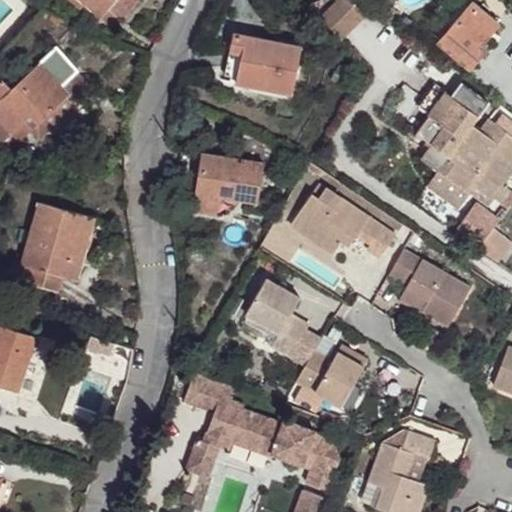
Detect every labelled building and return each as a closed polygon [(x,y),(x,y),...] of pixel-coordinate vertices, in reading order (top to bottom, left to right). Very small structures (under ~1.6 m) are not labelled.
[(77,0),(74,4),(80,10),(85,5),(108,25),(117,14),(121,18),(136,0),(77,0)] [(352,0),(340,0),(321,19),(338,37),(364,12),(352,0)] [(74,4),(68,11),(76,15),(80,10),(74,4)] [(474,5),(442,41),(470,66),(483,50),(478,46),(497,25),(474,5)] [(233,32),(230,50),(242,52),(237,78),(236,81),(277,90),(279,80),(294,83),(301,46),(233,32)] [(0,120),(11,132),(25,120),(20,115),(25,111),(37,123),(69,94),(74,100),(91,84),(56,47),(11,89),(3,79),(0,81),(0,120)] [(225,75),(237,78),(242,52),(230,50),(225,75)] [(350,70),(340,64),(331,79),(341,85),(350,70)] [(279,80),(277,90),(292,93),(294,83),(279,80)] [(511,136),(495,124),(488,119),(479,130),(471,124),(487,102),(461,82),(451,95),(434,82),(417,106),(429,115),(416,133),(431,143),(420,157),(439,171),(427,186),(458,209),(474,187),(489,198),(491,196),(499,202),(509,188),(501,181),(511,166),(511,136)] [(25,120),(11,132),(18,140),(32,128),(39,136),(76,102),(74,100),(69,94),(37,123),(25,111),(20,115),(25,120)] [(511,123),(501,115),(495,124),(511,136),(511,123)] [(0,120),(0,142),(11,132),(0,120)] [(264,163),(202,153),(194,198),(218,202),(219,197),(257,203),(264,163)] [(318,197),(312,193),(291,224),(333,252),(341,240),(337,237),(344,226),(370,244),(367,248),(380,257),(395,235),(325,187),(318,197)] [(218,202),(194,198),(193,210),(216,213),(218,202)] [(28,244),(23,264),(14,261),(10,278),(58,290),(62,274),(76,278),(92,216),(38,202),(31,231),(28,244)] [(488,221),(494,226),(498,220),(492,215),(488,221)] [(474,241),(479,245),(493,227),(494,226),(488,221),(474,241)] [(337,237),(341,240),(349,245),(356,234),(344,226),(337,237)] [(479,245),(477,248),(497,262),(511,242),(493,227),(479,245)] [(28,244),(31,231),(22,228),(18,241),(28,244)] [(470,286),(405,248),(389,274),(407,285),(399,298),(447,326),(470,286)] [(272,345),(291,356),(305,330),(309,323),(290,312),(299,297),(266,278),(246,314),(279,332),(272,345)] [(0,324),(0,385),(17,391),(35,336),(0,324)] [(305,330),(291,356),(306,365),(314,350),(320,339),(305,330)] [(342,344),(338,351),(364,366),(368,359),(342,344)] [(511,346),(508,345),(493,385),(511,392),(511,346)] [(332,360),(314,350),(297,380),(303,384),(325,396),(341,405),(364,366),(338,351),(332,360)] [(235,384),(195,369),(183,401),(214,412),(222,415),(217,427),(207,432),(204,440),(219,446),(228,449),(230,441),(271,455),(272,453),(312,467),(308,481),(327,488),(338,457),(330,439),(314,434),(315,431),(282,419),(281,422),(244,408),(246,403),(230,397),(235,384)] [(325,396),(303,384),(294,400),(315,412),(325,396)] [(214,412),(207,432),(217,427),(222,415),(214,412)] [(383,439),(368,480),(382,486),(375,506),(390,511),(419,511),(429,485),(418,481),(406,476),(414,453),(426,457),(430,458),(435,440),(404,429),(385,440),(383,439)] [(204,440),(198,438),(187,468),(208,476),(219,446),(204,440)] [(414,453),(406,476),(418,481),(426,457),(414,453)] [(361,501),(375,506),(382,486),(368,480),(361,501)] [(319,511),(325,498),(303,491),(295,511),(319,511)]
